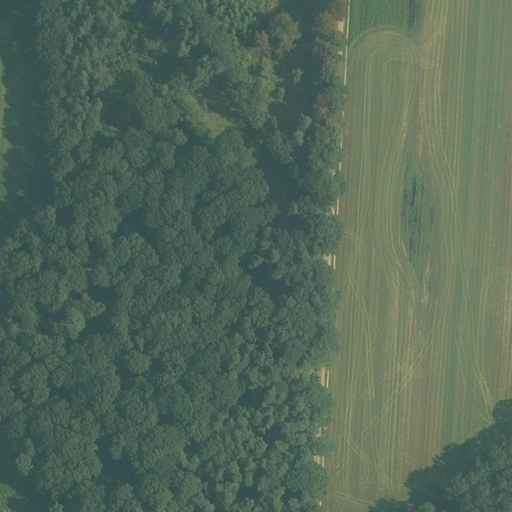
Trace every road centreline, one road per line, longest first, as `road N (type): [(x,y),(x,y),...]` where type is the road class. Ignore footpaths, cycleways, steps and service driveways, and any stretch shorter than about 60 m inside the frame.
road 1 (track): [(62,511),(40,245),(222,62)]
road 2 (track): [(345,0),(313,511)]
road 3 (track): [(332,228),(190,0)]
